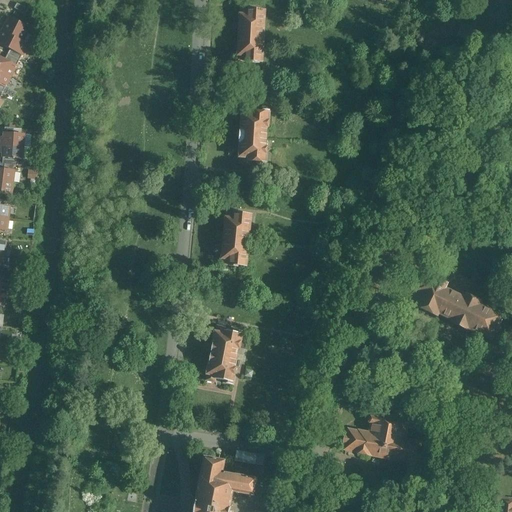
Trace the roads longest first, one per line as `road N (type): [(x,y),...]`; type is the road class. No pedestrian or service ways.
road 1 (residential): [(200,0),(188,201),(161,432)]
road 2 (residential): [(511,169),(471,176),(425,216),(387,284),(318,458)]
road 3 (residential): [(318,458),(161,432)]
